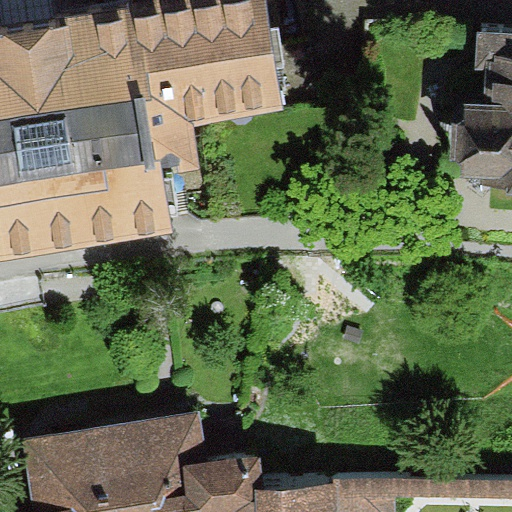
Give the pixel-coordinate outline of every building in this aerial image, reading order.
[(0,0),(0,234),(172,209),(162,137),(204,131),(200,105),(288,92),(273,0),(0,0)] [(511,26),(481,26),(479,101),(465,100),(463,178),(511,178),(511,185),(511,192),(511,26)] [(230,449),(238,421),(192,426),(191,418),(34,443),(40,480),(0,486),(0,511),(7,511),(44,507),(44,511),(81,511),(120,506),(159,501),(203,494),(195,453),(230,449)] [(230,449),(195,453),(203,494),(256,489),(255,473),(255,447),(230,449)] [(257,511),(331,511),(331,472),(255,473),(256,489),(257,511)]
